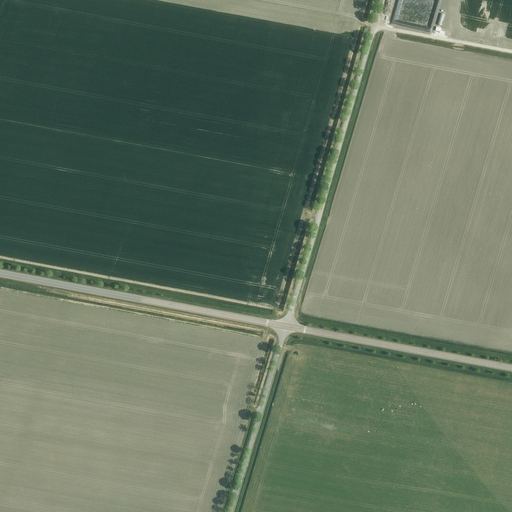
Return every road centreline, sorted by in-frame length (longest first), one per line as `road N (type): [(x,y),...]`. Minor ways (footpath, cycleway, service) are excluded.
road 1 (unclassified): [(285,325),(382,0)]
road 2 (secondary): [(285,325),(0,273)]
road 3 (secondary): [(511,368),(285,325)]
road 4 (unclassified): [(229,511),(285,325)]
